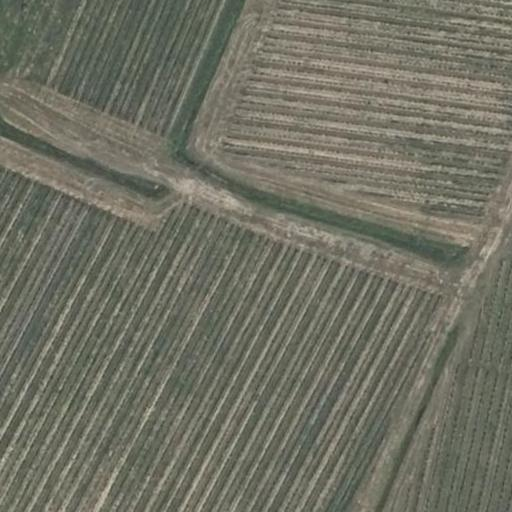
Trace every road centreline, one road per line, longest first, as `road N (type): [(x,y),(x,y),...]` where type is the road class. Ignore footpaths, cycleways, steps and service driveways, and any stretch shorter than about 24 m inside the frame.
road 1 (track): [(0,106),(320,243),(423,270)]
road 2 (track): [(511,186),(369,511)]
